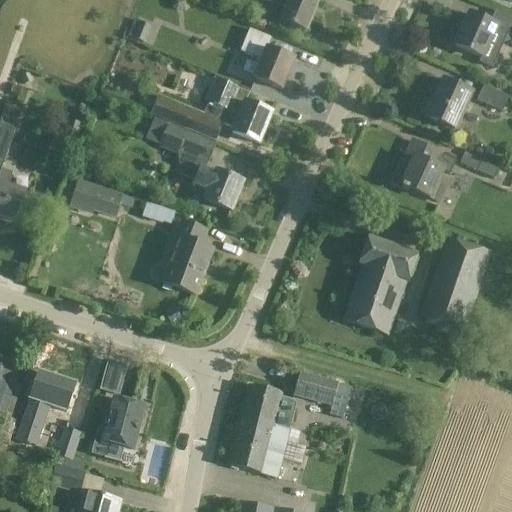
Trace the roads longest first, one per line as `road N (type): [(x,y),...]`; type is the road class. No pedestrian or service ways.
road 1 (unclassified): [(222,376),(395,0)]
road 2 (unclassified): [(222,376),(0,301)]
road 3 (unclassified): [(191,511),(222,376)]
